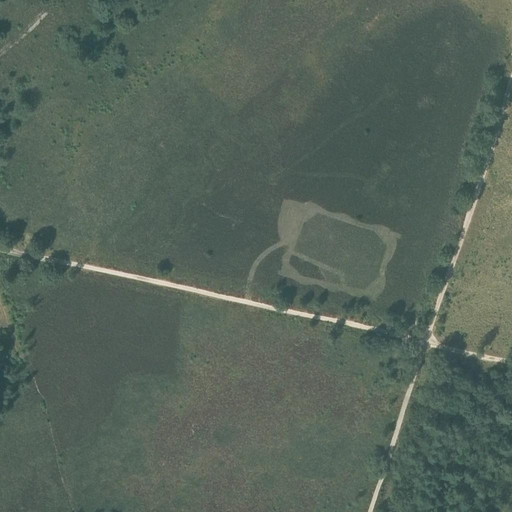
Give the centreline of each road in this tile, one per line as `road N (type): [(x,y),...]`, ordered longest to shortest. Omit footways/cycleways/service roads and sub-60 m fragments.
road 1 (track): [(424,344),(0,248)]
road 2 (track): [(511,75),(424,344)]
road 3 (track): [(424,344),(371,511)]
